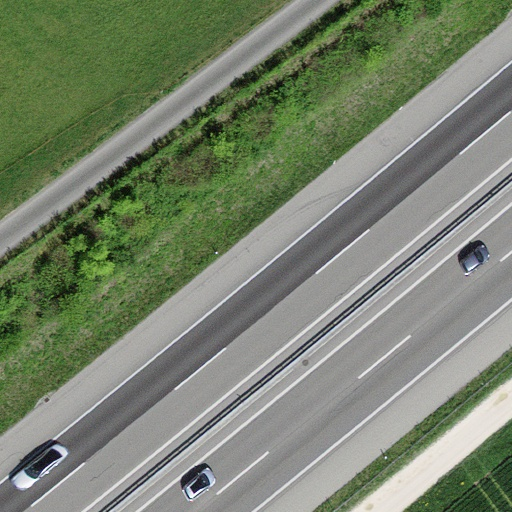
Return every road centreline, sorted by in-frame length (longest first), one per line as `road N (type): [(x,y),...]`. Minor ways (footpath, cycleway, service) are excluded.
road 1 (motorway): [(511,109),(23,511)]
road 2 (motorway): [(194,511),(511,250)]
road 3 (unclassified): [(317,0),(0,239)]
road 4 (track): [(371,511),(511,395)]
